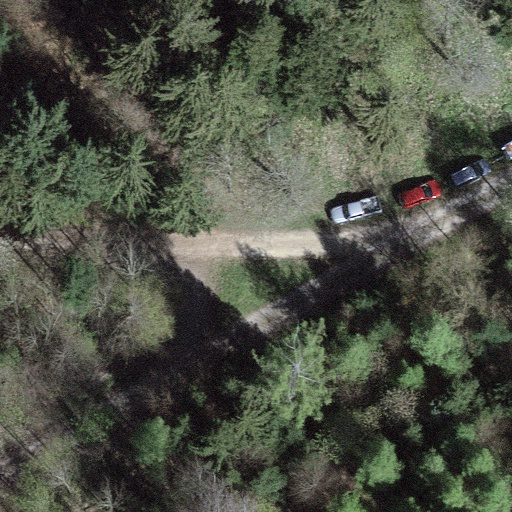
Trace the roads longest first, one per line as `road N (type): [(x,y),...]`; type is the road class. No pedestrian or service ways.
road 1 (track): [(0,227),(42,239),(338,240),(457,216)]
road 2 (track): [(182,371),(187,304),(177,241),(59,0)]
road 3 (track): [(182,371),(457,216)]
road 4 (track): [(0,472),(182,371)]
